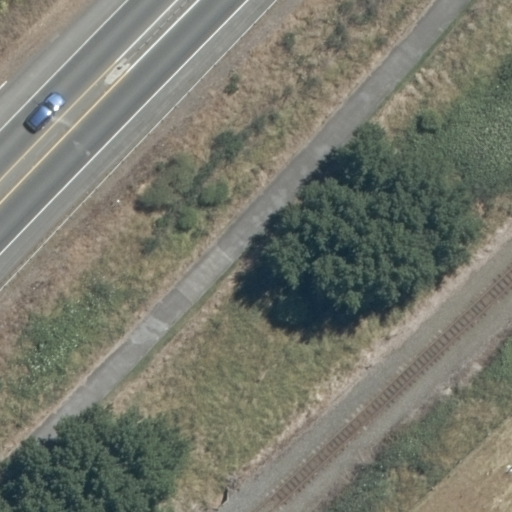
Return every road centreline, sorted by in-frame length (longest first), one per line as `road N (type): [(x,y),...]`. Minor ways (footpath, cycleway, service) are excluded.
road 1 (trunk): [(226,0),(85,148),(0,220)]
road 2 (trunk): [(0,161),(156,0)]
